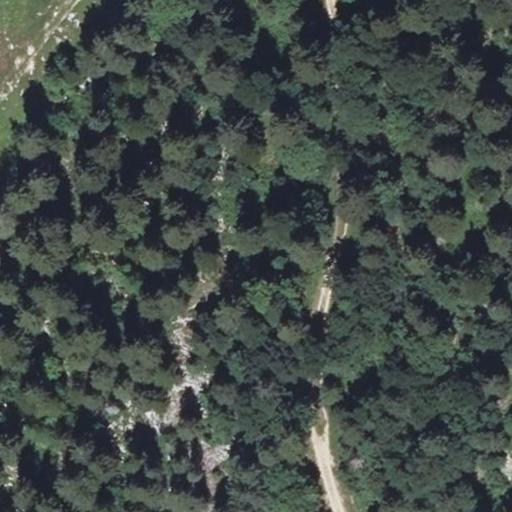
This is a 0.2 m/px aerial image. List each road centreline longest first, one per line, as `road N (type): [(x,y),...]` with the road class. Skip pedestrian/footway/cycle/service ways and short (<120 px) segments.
road 1 (track): [(344,511),(324,453),(316,367),(317,318),(345,266),(318,0)]
road 2 (track): [(0,126),(90,0)]
